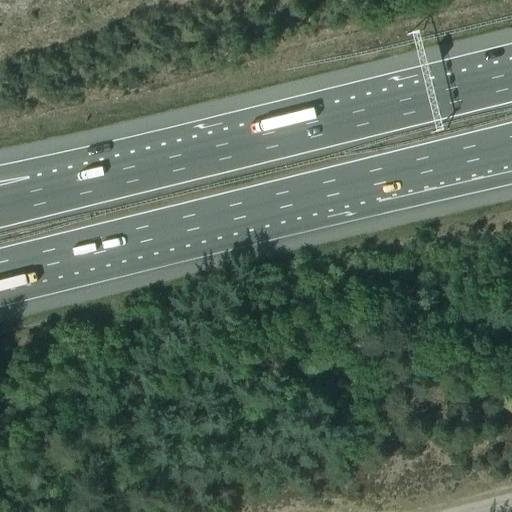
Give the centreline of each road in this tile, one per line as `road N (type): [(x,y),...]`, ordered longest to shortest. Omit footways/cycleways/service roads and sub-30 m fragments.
road 1 (motorway): [(0,270),(511,147)]
road 2 (motorway): [(511,80),(32,198)]
